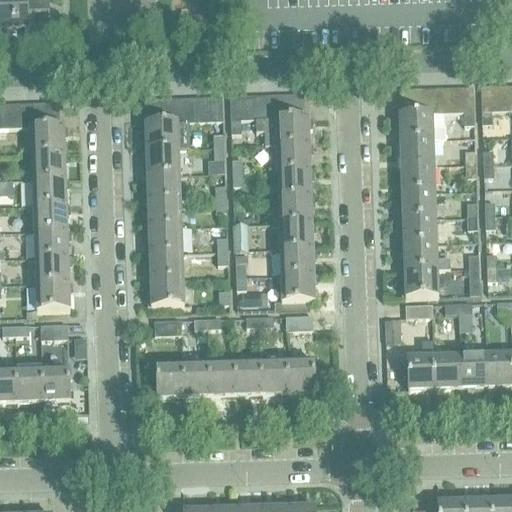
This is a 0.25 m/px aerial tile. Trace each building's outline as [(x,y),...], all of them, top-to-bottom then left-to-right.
[(0,0),(0,33),(26,32),(27,46),(49,45),(48,9),(26,9),(26,1),(11,2),(11,0),(0,0)] [(495,118),(507,117),(506,92),(494,93),(495,118)] [(462,119),(463,119),(475,119),(474,93),(461,94),(462,119)] [(482,118),(491,118),(495,118),(494,93),(482,93),(482,118)] [(438,120),(445,120),(450,120),(449,94),(437,95),(438,120)] [(449,94),(450,120),(462,119),(461,94),(449,94)] [(437,95),(425,95),(426,120),(413,121),(401,121),(400,121),(401,148),(434,147),(446,146),(445,120),(438,120),(437,95)] [(425,95),(412,96),(413,121),(426,120),(425,95)] [(400,96),(401,121),(413,121),(412,96),(400,96)] [(231,103),(231,127),(241,127),(256,126),(306,124),(305,101),(231,103)] [(149,106),(150,130),(178,129),(223,127),(222,103),(149,106)] [(0,134),(31,133),(61,132),(60,109),(0,110),(0,134)] [(492,130),(491,118),(482,118),(483,130),(492,130)] [(475,131),(475,119),(463,119),(464,131),(475,131)] [(276,153),(311,152),(310,124),(306,124),(256,126),(256,139),(265,138),(265,153),(276,153)] [(241,139),(241,127),(231,127),(232,140),(241,139)] [(145,130),(146,157),(179,156),(178,129),(150,130),(145,130)] [(31,133),(31,161),(65,160),(64,132),(61,132),(31,133)] [(213,140),(214,155),(223,155),(223,140),(213,140)] [(401,148),(401,174),(434,172),(434,147),(401,148)] [(276,153),(277,179),(312,177),(311,152),(276,153)] [(223,155),(214,155),(214,166),(224,166),(223,155)] [(146,157),(147,183),(180,182),(179,156),(146,157)] [(482,157),(483,171),(493,171),(492,156),(482,157)] [(464,157),(465,172),(475,171),(474,157),(464,157)] [(31,161),(32,187),(66,186),(65,160),(31,161)] [(232,165),(232,180),(242,180),(242,165),(232,165)] [(475,171),(465,172),(465,184),(475,183),(475,171)] [(493,171),(483,171),(483,183),(493,183),(493,171)] [(401,174),(402,200),(435,199),(434,172),(401,174)] [(277,179),(278,205),(313,203),(312,177),(277,179)] [(242,180),(232,180),(232,192),(243,192),(242,180)] [(147,183),(148,209),(181,208),(180,182),(147,183)] [(32,187),(33,213),(67,212),(66,186),(32,187)] [(215,192),(215,206),(225,206),(225,192),(215,192)] [(402,200),(403,226),(436,225),(435,199),(402,200)] [(278,205),(279,231),(314,230),(313,203),(278,205)] [(225,206),(215,206),(215,219),(225,218),(225,206)] [(148,209),(149,235),(182,234),(181,208),(148,209)] [(484,208),(485,223),(494,223),(494,208),(484,208)] [(467,209),(467,224),(477,223),(476,209),(467,209)] [(33,213),(34,239),(68,238),(67,212),(33,213)] [(233,230),(233,232),(247,232),(247,230),(244,230),(243,217),(234,217),(234,230),(233,230)] [(477,223),(467,224),(467,236),(477,235),(477,223)] [(494,223),(485,223),(485,235),(494,235),(494,223)] [(403,226),(404,251),(437,250),(436,225),(403,226)] [(279,231),(280,257),(314,255),(314,230),(279,231)] [(247,232),(233,232),(234,258),(248,257),(247,232)] [(149,235),(149,261),(183,260),(182,234),(149,235)] [(34,239),(35,265),(68,264),(68,238),(34,239)] [(216,244),(217,259),(227,259),(226,243),(216,244)] [(404,251),(405,278),(438,276),(451,276),(450,265),(438,265),(437,250),(404,251)] [(280,257),(281,283),(315,282),(314,255),(280,257)] [(227,259),(217,259),(217,270),(228,270),(227,259)] [(149,261),(150,287),(184,285),(183,260),(149,261)] [(235,261),(235,284),(246,284),(245,269),(248,269),(248,260),(235,261)] [(486,260),(486,275),(497,274),(496,260),(486,260)] [(468,261),(468,275),(478,275),(478,261),(468,261)] [(35,265),(36,291),(69,290),(68,264),(35,265)] [(497,274),(486,275),(487,287),(497,287),(497,274)] [(478,275),(468,275),(469,288),(479,287),(478,275)] [(438,276),(405,278),(406,303),(439,302),(438,276)] [(315,282),(281,283),(282,307),(274,307),(274,315),(316,314),(315,282)] [(246,284),(235,284),(236,296),(246,296),(246,284)] [(184,285),(150,287),(151,313),(185,312),(184,285)] [(69,290),(36,291),(36,317),(70,316),(69,290)] [(218,297),(219,310),(229,310),(229,297),(218,297)] [(261,297),(241,298),(242,313),(262,313),(261,297)] [(511,317),(511,307),(496,308),(497,318),(511,317)] [(460,319),(459,309),(444,310),(445,320),(460,319)] [(471,309),(459,309),(460,319),(472,318),(471,309)] [(407,312),(408,325),(433,324),(433,311),(407,312)] [(273,322),(259,323),(259,332),(273,332),(273,322)] [(259,332),(259,323),(246,323),(246,333),(259,332)] [(286,323),(287,338),(314,337),(313,323),(286,323)] [(208,335),(208,325),(194,325),(194,335),(208,335)] [(220,325),(208,325),(208,335),(221,334),(220,325)] [(398,326),(386,327),(387,349),(399,348),(398,326)] [(155,328),(156,343),(182,342),(181,327),(155,328)] [(40,331),(41,346),(68,345),(67,330),(40,331)] [(16,342),(16,331),(2,332),(2,342),(16,342)] [(29,331),(16,331),(16,342),(29,341),(29,331)] [(462,395),(461,362),(435,363),(434,352),(422,352),(423,364),(408,364),(409,397),(462,395)] [(511,360),(487,361),(488,394),(511,392),(511,360)] [(487,361),(461,362),(462,395),(488,394),(487,361)] [(315,367),(287,368),(289,401),(316,400),(315,367)] [(287,368),(261,369),(262,402),(289,401),(287,368)] [(261,369),(235,371),(236,403),(262,402),(261,369)] [(235,371),(210,372),(211,404),(236,403),(235,371)] [(210,372),(183,373),(185,405),(211,404),(210,372)] [(185,405),(183,373),(157,374),(159,406),(185,405)] [(70,375),(43,376),(45,409),(71,408),(70,375)] [(43,376),(17,377),(18,410),(45,409),(43,376)] [(17,377),(0,377),(0,410),(18,410),(17,377)]
